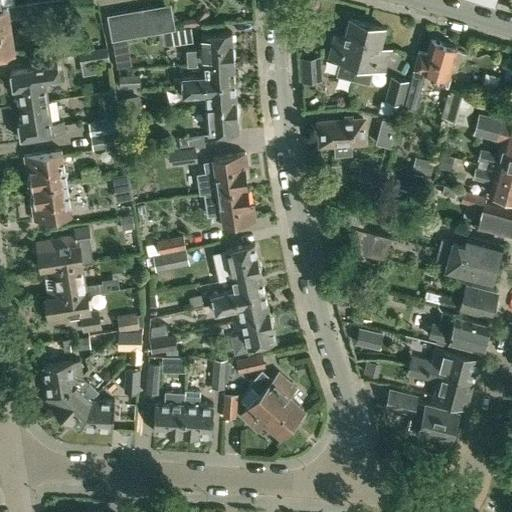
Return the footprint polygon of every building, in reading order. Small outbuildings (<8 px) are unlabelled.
[(15,6),(0,7),(0,52),(15,51),(10,17),(34,13),(34,15),(65,12),(65,11),(94,9),(93,0),(55,0),(32,3),(15,6)] [(154,6),(159,31),(176,28),(171,3),(154,6)] [(154,6),(143,8),(147,33),(159,31),(154,6)] [(136,35),(147,33),(143,8),(131,10),(136,35)] [(136,35),(131,10),(107,14),(111,40),(136,35)] [(356,64),(367,21),(349,17),(344,35),(334,33),(329,56),(339,59),(341,60),(338,74),(353,78),(357,64),(356,64)] [(385,26),(367,21),(356,64),(357,64),(353,78),(369,81),(373,68),(375,68),(385,70),(390,47),(381,45),(385,26)] [(193,26),(176,29),(162,32),(164,46),(195,41),(193,26)] [(188,64),(203,63),(234,61),(234,58),(235,56),(235,50),(233,47),(232,31),(201,33),(202,48),(187,49),(188,64)] [(80,51),(88,50),(87,36),(61,39),(63,54),(80,51)] [(450,74),(458,47),(431,39),(427,53),(419,50),(404,104),(419,108),(430,70),(433,71),(431,79),(448,84),(451,74),(450,74)] [(88,50),(80,51),(83,65),(110,61),(108,47),(88,50)] [(318,56),(302,57),(304,79),(320,78),(318,56)] [(181,85),(235,81),(234,61),(203,63),(204,74),(181,76),(181,85)] [(19,104),(49,99),(46,81),(60,78),(58,63),(11,70),(11,73),(10,77),(10,82),(13,85),(14,89),(17,88),(19,104)] [(141,73),(120,74),(121,89),(141,88),(141,73)] [(401,102),(406,80),(392,77),(387,98),(387,100),(384,112),(397,115),(400,102),(401,102)] [(206,104),(236,102),(235,81),(181,85),(182,95),(205,94),(206,104)] [(475,94),(450,87),(449,92),(446,91),(440,114),(468,123),(475,94)] [(102,91),(106,119),(120,117),(115,89),(102,91)] [(123,95),(127,109),(141,106),(137,92),(123,95)] [(49,99),(19,104),(22,119),(19,120),(20,124),(18,127),(18,132),(21,135),(22,138),(66,131),(65,120),(52,122),(49,99)] [(378,110),(380,104),(364,100),(362,106),(378,110)] [(236,102),(206,104),(208,134),(239,132),(238,115),(239,112),(239,106),(237,104),(236,102)] [(511,118),(479,110),(474,130),(503,138),(502,143),(511,145),(511,118)] [(352,152),(351,141),(365,140),(363,117),(352,118),(352,114),(346,115),(346,119),(320,121),(321,143),(337,142),(337,153),(352,152)] [(91,135),(120,130),(118,118),(89,123),(91,135)] [(380,119),(375,142),(388,145),(394,122),(380,119)] [(120,130),(91,135),(92,135),(95,149),(120,145),(117,132),(120,131),(120,130)] [(204,132),(179,135),(180,144),(180,147),(195,145),(205,144),(204,132)] [(511,171),(511,145),(502,143),(500,152),(481,147),(479,157),(497,162),(496,167),(511,171)] [(195,146),(179,148),(180,160),(197,158),(195,146)] [(33,186),(68,180),(63,148),(25,154),(27,169),(30,169),(31,173),(29,176),(29,180),(32,182),(33,186)] [(209,192),(246,186),(243,166),(247,166),(245,151),(213,156),(217,182),(207,183),(207,179),(187,182),(188,191),(199,189),(199,191),(208,189),(209,192)] [(437,166),(447,169),(450,156),(441,153),(439,159),(437,166)] [(436,162),(417,157),(413,170),(432,175),(436,162)] [(342,163),(331,164),(332,173),(342,173),(342,163)] [(96,166),(80,168),(81,177),(90,176),(98,175),(97,170),(97,166),(96,166)] [(511,171),(496,167),(495,171),(476,166),(474,176),(492,181),(489,191),(502,195),(511,197),(511,171)] [(132,190),(129,171),(111,173),(114,193),(132,190)] [(83,178),(68,180),(33,186),(34,191),(31,194),(32,197),(35,200),(36,204),(32,204),(35,219),(73,213),(70,196),(85,193),(83,178)] [(441,189),(454,192),(456,185),(443,182),(441,189)] [(246,186),(209,192),(210,200),(220,199),(223,224),(255,219),(253,205),(250,206),(246,186)] [(511,233),(511,207),(499,204),(485,201),(486,196),(463,190),(461,200),(483,206),(478,225),(511,234),(511,233)] [(394,204),(396,196),(387,193),(385,201),(394,204)] [(353,224),(364,227),(370,205),(344,198),(353,224)] [(120,216),(119,216),(121,226),(121,229),(128,228),(134,227),(133,223),(132,214),(120,216)] [(83,261),(80,242),(92,240),(90,224),(77,226),(78,232),(49,237),(37,238),(39,248),(42,267),(83,261)] [(366,232),(362,247),(385,253),(389,238),(366,232)] [(501,243),(482,237),(468,234),(465,243),(442,237),(439,248),(496,262),(501,243)] [(163,254),(187,249),(184,235),(160,240),(163,254)] [(231,277),(261,270),(261,268),(261,265),(260,259),(258,258),(254,242),(225,248),(225,249),(213,251),(216,265),(228,263),(231,277)] [(491,282),(496,262),(439,248),(436,258),(448,261),(445,270),(457,274),(472,277),(491,282)] [(187,249),(163,254),(154,256),(156,272),(190,265),(187,249)] [(87,288),(88,292),(101,290),(100,281),(86,283),(83,261),(42,267),(42,268),(44,267),(48,294),(46,295),(87,288)] [(213,302),(265,290),(261,270),(231,277),(234,287),(210,293),(213,302)] [(117,279),(105,281),(106,290),(118,288),(117,279)] [(491,315),(497,290),(456,279),(455,284),(452,283),(449,295),(427,289),(424,298),(491,315)] [(339,292),(350,294),(352,282),(338,280),(336,290),(336,292),(339,292)] [(90,309),(88,292),(87,288),(46,295),(49,314),(50,324),(63,322),(83,319),(85,327),(101,324),(98,308),(90,309)] [(240,317),(270,311),(265,290),(213,302),(215,312),(238,306),(240,317)] [(157,293),(151,294),(151,307),(159,307),(157,293)] [(191,307),(203,305),(201,293),(189,295),(191,307)] [(247,349),(247,346),(276,340),(273,324),(274,320),(273,315),(270,313),(270,311),(240,317),(244,333),(232,336),(236,351),(247,349)] [(488,323),(457,315),(444,311),(441,323),(433,321),(428,339),(450,344),(451,341),(482,349),(488,323)] [(138,312),(119,315),(121,331),(140,328),(138,312)] [(165,322),(151,324),(150,334),(167,331),(165,322)] [(359,329),(355,345),(367,347),(371,332),(359,329)] [(88,337),(69,339),(71,350),(89,348),(88,337)] [(150,341),(152,353),(178,349),(176,337),(150,341)] [(133,364),(141,365),(142,340),(134,339),(133,364)] [(480,357),(460,351),(445,348),(441,363),(411,356),(409,364),(473,381),(480,357)] [(236,358),(239,370),(264,365),(261,353),(236,358)] [(66,377),(75,376),(83,375),(79,358),(44,363),(49,394),(45,398),(52,405),(68,388),(66,377)] [(225,388),(227,360),(215,360),(213,387),(225,388)] [(149,362),(146,394),(158,395),(161,363),(149,362)] [(409,364),(407,372),(437,380),(433,396),(467,405),(473,381),(409,364)] [(139,391),(141,369),(126,368),(125,390),(139,391)] [(272,377),(271,378),(261,369),(249,382),(254,386),(253,387),(291,421),(304,407),(290,394),(296,386),(279,370),(272,378),(272,377)] [(70,421),(93,396),(75,380),(75,376),(66,377),(68,388),(52,405),(70,421)] [(278,434),(291,421),(253,387),(243,398),(243,402),(247,406),(240,413),(258,429),(264,422),(278,434)] [(391,387),(386,405),(411,411),(407,428),(430,434),(430,432),(450,437),(451,435),(454,432),(456,426),(454,423),(457,410),(427,402),(426,403),(415,400),(417,394),(391,387)] [(183,431),(185,391),(166,389),(165,399),(155,398),(153,429),(171,430),(172,432),(178,432),(179,431),(183,431)] [(185,389),(185,391),(183,431),(186,431),(187,433),(192,434),(194,432),(211,433),(214,403),(201,402),(201,390),(185,389)] [(224,416),(238,416),(239,394),(225,394),(224,416)] [(93,396),(70,421),(78,428),(82,425),(113,427),(115,398),(93,396)]
